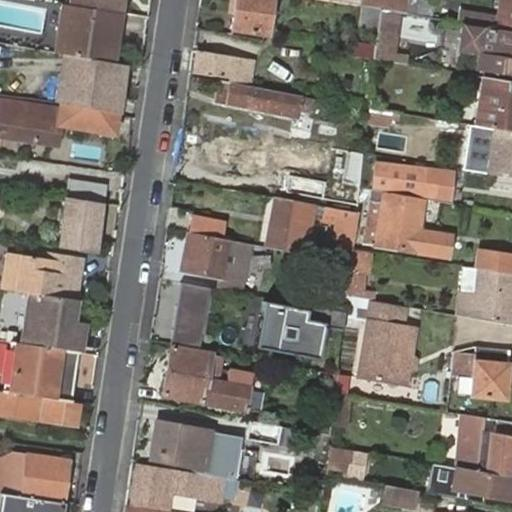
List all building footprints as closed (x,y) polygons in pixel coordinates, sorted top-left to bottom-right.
[(128,15),(136,17),(139,1),(136,0),(51,0),(72,4),(72,5),(118,13),(128,15)] [(237,0),(232,29),(266,34),(271,0),(237,0)] [(378,9),(400,13),(402,0),(325,0),(366,7),(378,9)] [(455,22),(511,31),(511,0),(500,0),(498,17),(458,10),(455,22)] [(72,5),(68,5),(59,54),(110,63),(118,13),(72,5)] [(363,26),(376,28),(378,9),(366,7),(363,26)] [(128,15),(118,13),(110,63),(120,64),(128,15)] [(511,76),(511,33),(511,34),(490,31),(484,67),(499,69),(498,74),(511,76)] [(227,79),(228,84),(252,88),(254,76),(243,74),(246,60),(197,52),(194,73),(227,79)] [(120,64),(59,54),(50,107),(60,109),(57,130),(114,140),(127,66),(120,64)] [(511,82),(481,77),(473,125),(492,128),(497,129),(511,131),(511,82)] [(269,109),(273,92),(252,88),(228,84),(221,83),(217,99),(269,109)] [(0,99),(0,139),(54,148),(57,130),(60,109),(50,107),(0,99)] [(363,124),(385,126),(387,110),(365,108),(363,124)] [(267,198),(280,136),(215,123),(202,185),(267,198)] [(493,154),(497,129),(492,128),(488,153),(493,154)] [(511,177),(511,131),(497,129),(493,154),(488,153),(485,173),(511,177)] [(387,163),(383,189),(405,193),(407,181),(424,183),(426,169),(387,163)] [(64,196),(101,203),(104,183),(67,178),(64,196)] [(308,225),(311,206),(276,200),(267,249),(302,256),(305,244),(290,240),(293,221),(308,225)] [(369,201),(362,241),(447,256),(450,239),(418,233),(422,210),(369,201)] [(190,217),(187,232),(212,238),(215,221),(190,217)] [(338,242),(350,243),(353,221),(340,219),(338,242)] [(290,240),(305,244),(308,225),(293,221),(290,240)] [(212,238),(187,232),(179,271),(217,278),(219,270),(229,272),(235,242),(212,238)] [(364,294),(368,250),(347,248),(343,292),(364,294)] [(476,270),(511,274),(511,268),(511,256),(477,251),(474,269),(476,270)] [(33,295),(74,301),(80,258),(42,252),(36,289),(28,288),(27,294),(33,295)] [(508,327),(511,286),(511,274),(476,270),(469,320),(508,327)] [(27,294),(19,293),(15,322),(29,324),(33,295),(27,294)] [(69,330),(74,301),(33,295),(29,324),(29,325),(69,330)] [(364,304),(352,382),(398,388),(407,330),(396,329),(400,309),(364,304)] [(340,334),(342,314),(303,307),(301,313),(261,305),(254,349),(280,355),(279,360),(313,367),(321,330),(340,334)] [(169,344),(199,350),(202,332),(172,326),(169,344)] [(67,402),(74,353),(14,343),(6,393),(67,402)] [(474,347),(468,394),(502,397),(507,351),(474,347)] [(229,360),(171,348),(162,396),(253,414),(259,385),(225,379),(229,360)] [(74,427),(77,403),(67,402),(6,393),(0,392),(0,415),(34,421),(74,427)] [(346,426),(349,396),(327,394),(324,424),(346,426)] [(242,437),(275,442),(278,425),(245,420),(242,437)] [(157,422),(150,459),(202,468),(206,449),(211,451),(214,432),(157,422)] [(511,479),(511,436),(481,431),(478,445),(458,442),(454,470),(511,479)] [(306,461),(310,436),(291,432),(286,457),(306,461)] [(344,464),(345,449),(324,447),(323,462),(344,464)] [(0,493),(60,502),(66,461),(26,455),(26,456),(10,453),(5,489),(0,487),(0,493)] [(511,500),(511,479),(454,470),(444,468),(442,481),(462,485),(461,492),(511,500)] [(139,469),(135,503),(168,508),(171,494),(196,497),(200,478),(139,469)] [(321,498),(323,481),(307,479),(304,495),(321,498)] [(380,483),(376,505),(410,510),(413,488),(380,483)] [(58,511),(60,502),(0,493),(0,503),(6,504),(4,511),(58,511)]
